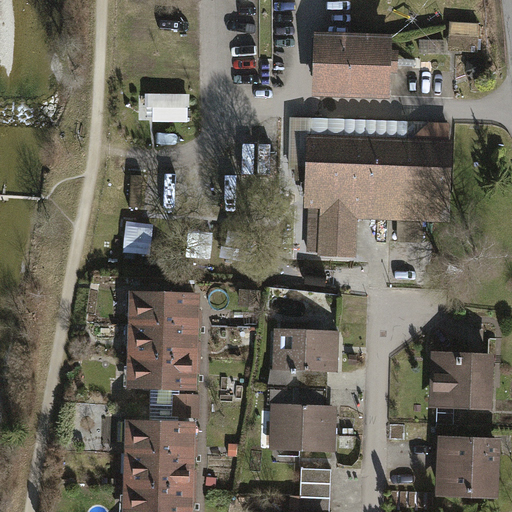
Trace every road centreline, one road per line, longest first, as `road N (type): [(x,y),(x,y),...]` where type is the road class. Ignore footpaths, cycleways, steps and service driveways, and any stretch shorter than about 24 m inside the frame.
road 1 (track): [(33,511),(96,156),(101,0)]
road 2 (residential): [(376,511),(380,362),(399,321)]
